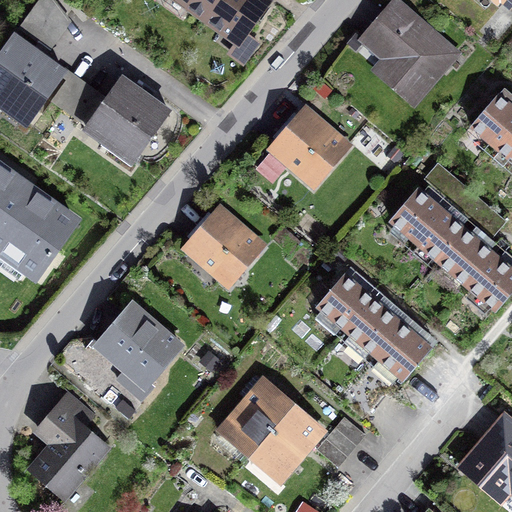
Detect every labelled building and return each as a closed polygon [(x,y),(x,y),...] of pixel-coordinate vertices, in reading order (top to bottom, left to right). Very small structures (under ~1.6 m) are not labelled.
[(54,0),(39,0),(19,28),(45,46),(67,16),(54,0)] [(180,0),(205,18),(218,0),(180,0)] [(267,3),(262,0),(218,0),(205,18),(239,42),(267,3)] [(367,39),(389,59),(379,71),(413,100),(453,54),(396,5),(367,39)] [(26,122),(28,123),(64,73),(45,60),(47,58),(33,48),(32,50),(14,37),(0,56),(0,102),(9,109),(11,106),(28,118),(26,122)] [(69,78),(52,102),(135,162),(170,113),(122,78),(104,103),(69,78)] [(511,108),(497,96),(471,125),(496,146),(511,126),(511,108)] [(274,147),(316,183),(346,149),(304,112),(274,147)] [(511,126),(496,146),(511,159),(511,126)] [(438,164),(429,175),(496,232),(505,222),(438,164)] [(0,168),(0,248),(37,275),(75,222),(0,168)] [(416,190),(391,219),(416,240),(441,211),(416,190)] [(445,215),(441,211),(416,240),(439,261),(465,231),(460,227),(467,219),(453,206),(445,215)] [(188,246),(230,282),(260,248),(218,212),(188,246)] [(469,235),(465,231),(439,261),(468,285),(493,256),(489,252),(496,244),(476,227),(469,235)] [(499,260),(493,256),(468,285),(497,310),(511,293),(511,271),(510,270),(511,268),(511,257),(506,252),(499,260)] [(343,275),(318,305),(347,330),(372,300),(367,296),(375,287),(366,280),(358,288),(343,275)] [(401,325),(372,300),(347,330),(352,334),(345,342),(364,359),(371,351),(375,354),(401,325)] [(118,379),(142,400),(154,387),(146,380),(179,342),(167,332),(163,337),(132,311),(103,345),(128,367),(118,379)] [(430,350),(401,325),(375,354),(405,380),(430,350)] [(226,427),(254,451),(293,406),(265,381),(261,385),(254,379),(243,391),(251,398),(226,427)] [(35,467),(66,494),(106,447),(83,428),(93,416),(69,395),(39,431),(55,444),(35,467)] [(322,430),(293,406),(254,451),(283,475),(322,430)] [(344,417),(326,438),(348,457),(366,435),(344,417)] [(510,485),(511,486),(511,427),(505,421),(466,467),(501,496),(510,485)] [(326,438),(317,449),(338,468),(348,457),(326,438)]
